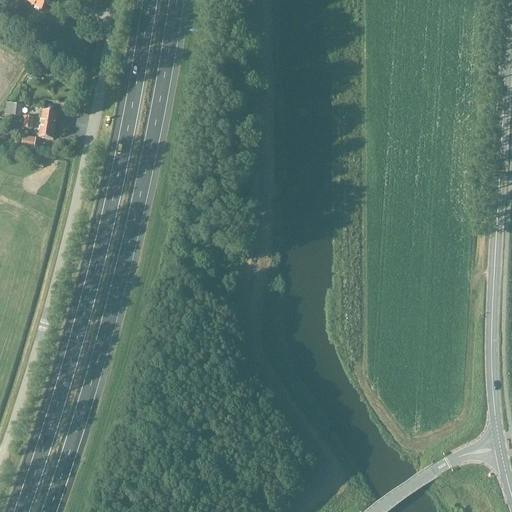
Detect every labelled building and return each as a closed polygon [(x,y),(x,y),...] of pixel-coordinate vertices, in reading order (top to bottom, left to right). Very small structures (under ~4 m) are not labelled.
[(25,0),(42,11),(49,0),(25,0)] [(31,69),(27,75),(31,78),(35,72),(31,69)] [(7,104),(5,116),(21,118),(23,106),(7,104)] [(42,125),(55,127),(57,113),(44,111),(44,114),(39,113),(38,118),(43,119),(42,125)] [(55,127),(42,125),(40,138),(52,140),(55,127)] [(21,149),(34,151),(36,139),(23,137),(21,149)]
